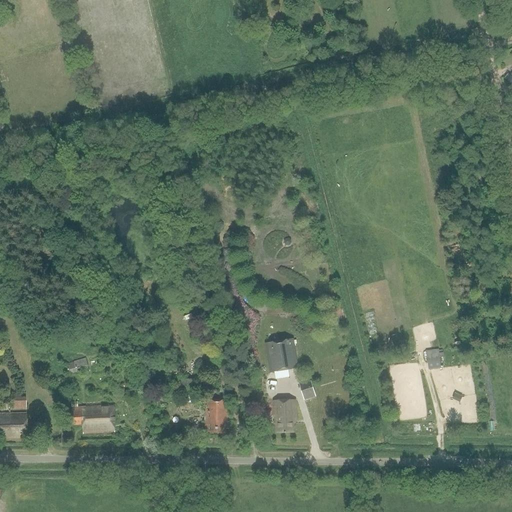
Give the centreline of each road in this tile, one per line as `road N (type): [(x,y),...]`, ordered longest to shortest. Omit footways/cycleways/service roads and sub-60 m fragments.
road 1 (unclassified): [(511,463),(0,458)]
road 2 (track): [(478,0),(511,155)]
